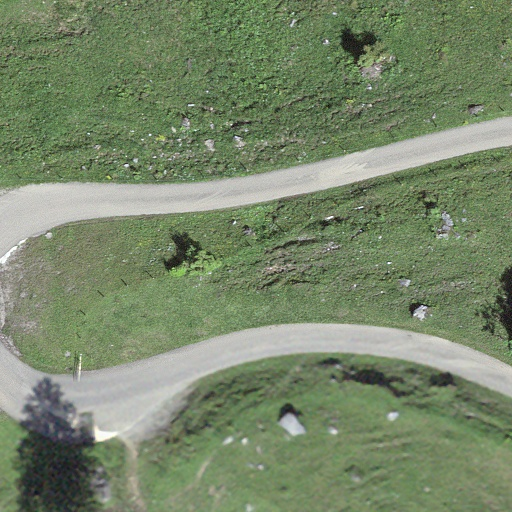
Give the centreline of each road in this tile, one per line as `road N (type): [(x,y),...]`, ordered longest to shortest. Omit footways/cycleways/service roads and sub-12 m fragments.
road 1 (track): [(0,226),(66,203),(229,193),(511,132)]
road 2 (track): [(511,387),(414,345),(267,340),(118,395)]
road 3 (track): [(118,395),(50,401),(0,372)]
